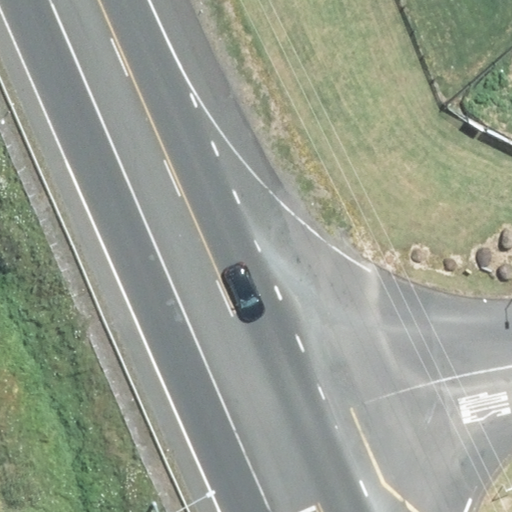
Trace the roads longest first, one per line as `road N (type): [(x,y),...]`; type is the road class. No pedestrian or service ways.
road 1 (trunk): [(267,445),(80,0)]
road 2 (tertiary): [(267,445),(354,405),(511,369)]
